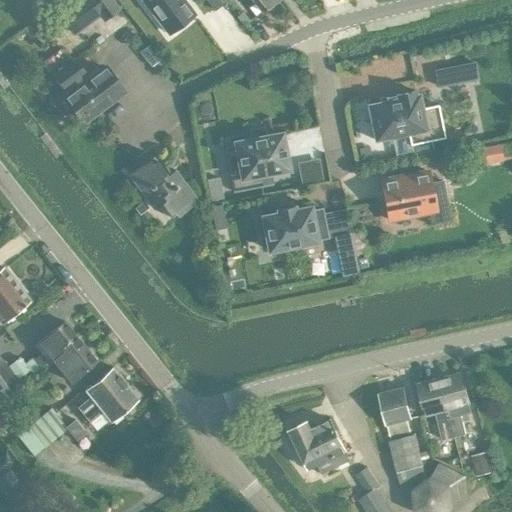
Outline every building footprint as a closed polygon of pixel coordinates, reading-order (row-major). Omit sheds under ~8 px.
[(78,0),(58,15),(74,36),(99,16),(103,22),(121,8),(114,0),(78,0)] [(181,0),(140,0),(167,34),(192,15),(181,0)] [(275,0),(252,0),(261,11),(275,0)] [(103,68),(89,78),(75,57),(51,74),(68,95),(66,96),(86,121),(122,92),(103,68)] [(434,70),(437,87),(460,83),(457,65),(434,70)] [(397,98),(367,104),(375,140),(423,130),(425,141),(445,137),(438,104),(422,108),(419,93),(415,94),(415,91),(396,94),(397,98)] [(280,133),(236,142),(234,142),(235,144),(235,143),(242,176),(231,179),(234,192),(261,186),(259,175),(261,174),(269,172),(269,173),(271,172),(287,169),(288,169),(288,167),(281,134),(282,134),(281,133),(280,133)] [(482,164),(505,161),(502,144),(479,148),(482,164)] [(153,155),(128,174),(151,204),(158,198),(174,219),(198,200),(175,169),(168,175),(153,155)] [(389,219),(436,210),(433,199),(445,197),(442,180),(430,183),(428,171),(381,180),(389,219)] [(219,177),(207,179),(211,202),(223,200),(219,177)] [(278,209),(279,213),(264,216),(264,215),(262,216),(263,217),(269,248),(268,248),(269,250),(270,250),(270,249),(315,240),(315,241),(317,241),(317,240),(328,238),(322,209),(311,211),(310,208),(310,206),(308,207),(309,207),(294,210),(293,206),(278,209)] [(0,270),(0,322),(29,300),(4,267),(0,270)] [(65,321),(35,345),(42,353),(35,359),(42,367),(53,359),(79,338),(65,321)] [(79,338),(53,359),(71,382),(98,361),(79,338)] [(29,370),(20,358),(7,367),(0,357),(0,395),(18,382),(16,379),(29,370)] [(138,398),(113,367),(85,390),(90,396),(102,411),(102,412),(110,421),(122,412),(138,398)] [(439,377),(454,436),(465,433),(459,406),(469,404),(461,371),(439,377)] [(454,436),(439,377),(417,382),(426,415),(435,412),(442,439),(454,436)] [(387,425),(391,440),(411,434),(407,420),(411,419),(403,386),(379,392),(387,425)] [(52,409),(35,423),(51,442),(67,429),(76,439),(85,432),(75,419),(66,426),(63,422),(85,404),(95,417),(102,412),(102,411),(90,396),(83,401),(78,395),(55,413),(52,409)] [(330,460),(335,468),(350,460),(346,452),(347,451),(330,418),(312,428),(310,428),(327,461),(330,460)] [(310,428),(312,428),(308,420),(289,430),(309,470),(318,466),(322,474),(335,468),(330,460),(327,461),(310,428)] [(35,423),(10,442),(26,462),(51,442),(35,423)] [(389,440),(397,470),(422,463),(419,452),(414,433),(411,434),(391,440),(389,440)] [(67,445),(73,453),(81,448),(74,439),(67,445)] [(419,452),(422,463),(424,470),(434,467),(429,449),(419,452)] [(492,471),(488,456),(487,451),(472,454),(473,460),(477,475),(492,471)] [(439,462),(430,477),(413,490),(415,511),(416,511),(444,511),(467,496),(464,476),(439,462)] [(422,463),(397,470),(400,485),(426,479),(424,470),(422,463)] [(355,474),(367,493),(376,487),(380,485),(367,466),(355,474)] [(11,485),(2,491),(10,503),(26,492),(13,473),(6,478),(11,485)] [(358,499),(366,511),(392,511),(376,487),(367,493),(358,499)]
